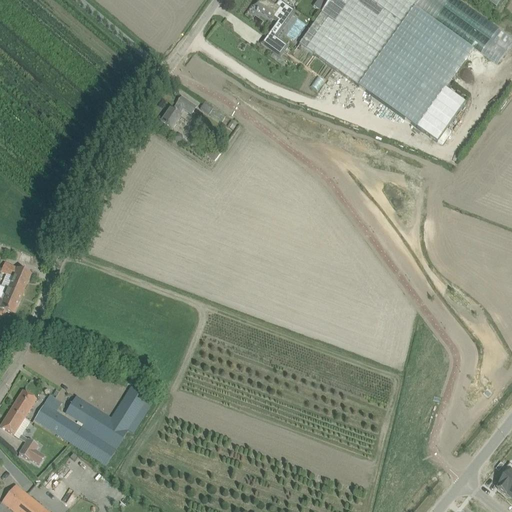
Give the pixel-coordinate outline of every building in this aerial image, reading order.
[(253,7),(257,10),(256,11),(257,11),(258,11),(272,21),(273,20),(284,28),(295,12),(278,0),(258,0),(253,7)] [(321,14),(299,45),(306,51),(416,129),(444,90),(473,50),(414,8),(415,7),(420,0),(331,0),(329,3),(321,14)] [(483,0),(496,8),(501,0),(483,0)] [(288,47),(276,38),(269,33),(270,32),(261,44),(280,58),(288,47)] [(444,90),(416,129),(436,143),(464,104),(444,90)] [(196,108),(189,103),(181,98),(176,105),(172,111),(170,110),(160,124),(172,131),(181,117),(177,114),(180,108),(191,116),(196,108)] [(221,124),(225,118),(213,110),(204,104),(200,110),(209,116),(221,124)] [(232,121),(227,128),(233,132),(237,125),(232,121)] [(396,134),(389,151),(396,154),(403,137),(396,134)] [(211,147),(205,155),(215,163),(222,155),(211,147)] [(6,264),(1,274),(7,277),(3,284),(8,286),(7,290),(8,290),(8,291),(22,297),(31,275),(22,271),(6,264)] [(13,316),(22,297),(8,291),(8,290),(6,289),(6,290),(0,287),(0,315),(3,317),(6,312),(13,316)] [(44,406),(34,421),(106,466),(128,432),(133,435),(154,402),(131,388),(111,420),(76,398),(66,415),(78,422),(76,426),(44,406)] [(29,424),(30,423),(25,419),(37,401),(31,397),(23,392),(11,411),(15,414),(29,424)] [(0,428),(14,437),(17,432),(22,435),(29,424),(15,414),(11,411),(0,428)] [(38,447),(28,441),(19,455),(29,462),(30,461),(39,466),(44,458),(35,452),(38,447)] [(501,464),(496,470),(499,473),(504,466),(501,464)] [(508,477),(497,490),(508,498),(511,493),(511,465),(510,464),(503,473),(508,477)] [(62,500),(70,487),(64,483),(56,496),(62,500)] [(48,511),(22,493),(14,487),(2,503),(3,504),(1,506),(0,504),(0,511),(2,511),(6,507),(11,511),(48,511)]
